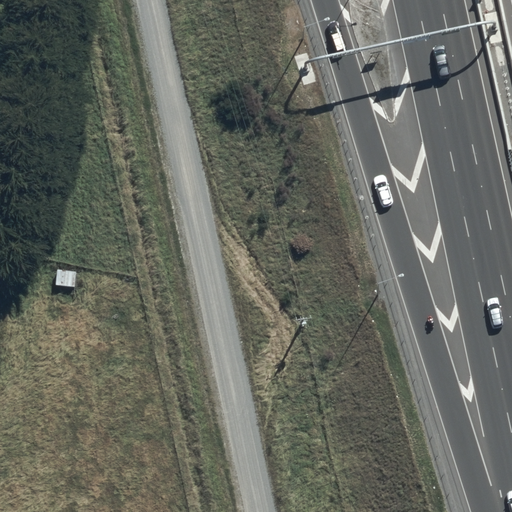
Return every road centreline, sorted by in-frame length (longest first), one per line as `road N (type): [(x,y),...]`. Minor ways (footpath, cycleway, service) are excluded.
road 1 (motorway): [(494,511),(325,0)]
road 2 (unclassified): [(152,0),(262,511)]
road 3 (motorway): [(511,378),(430,0)]
